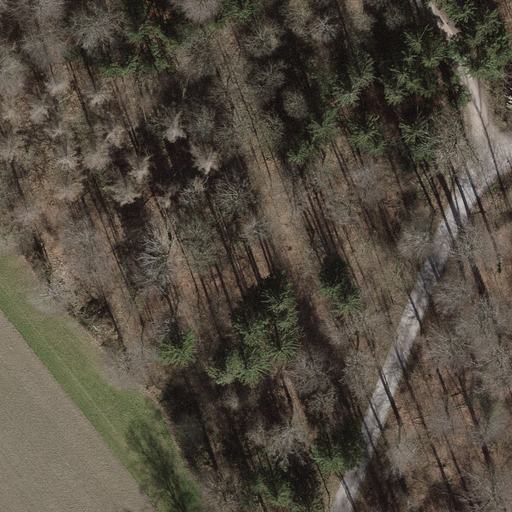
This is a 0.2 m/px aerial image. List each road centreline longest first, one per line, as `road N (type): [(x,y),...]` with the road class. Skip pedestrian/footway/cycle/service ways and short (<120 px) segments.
road 1 (track): [(342,511),(477,158)]
road 2 (track): [(429,0),(473,98),(477,158)]
